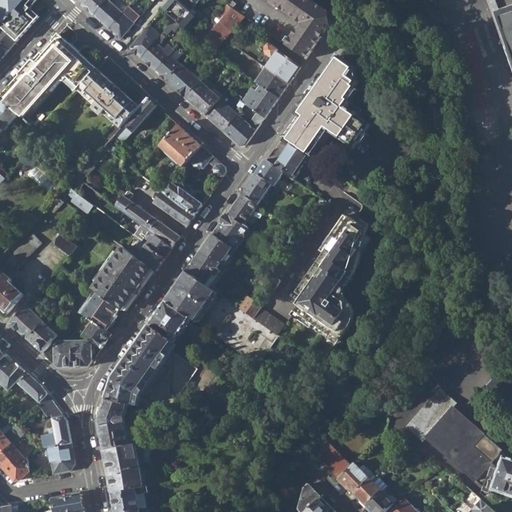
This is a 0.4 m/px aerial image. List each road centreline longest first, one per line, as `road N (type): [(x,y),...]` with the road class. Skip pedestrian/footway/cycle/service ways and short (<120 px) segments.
road 1 (residential): [(91,383),(245,165)]
road 2 (residential): [(245,165),(362,0)]
road 3 (residential): [(245,165),(116,54)]
